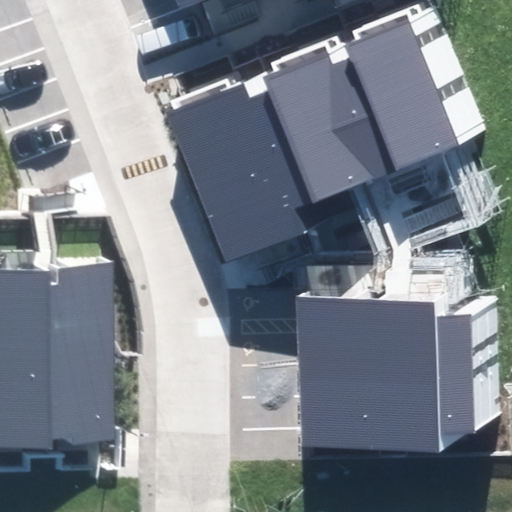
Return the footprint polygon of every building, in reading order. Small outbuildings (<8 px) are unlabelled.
[(177,0),(181,9),(204,0),(177,0)] [(408,18),(344,45),(395,167),(457,142),(408,18)] [(263,76),(314,202),(395,167),(344,45),(263,76)] [(165,115),(224,262),(306,229),(298,208),(314,202),(263,76),(165,115)] [(115,445),(113,255),(43,256),(45,446),(115,445)] [(0,446),(45,446),(43,256),(0,256),(0,446)] [(295,296),(297,448),(443,446),(443,438),(478,438),(476,293),(295,296)]
